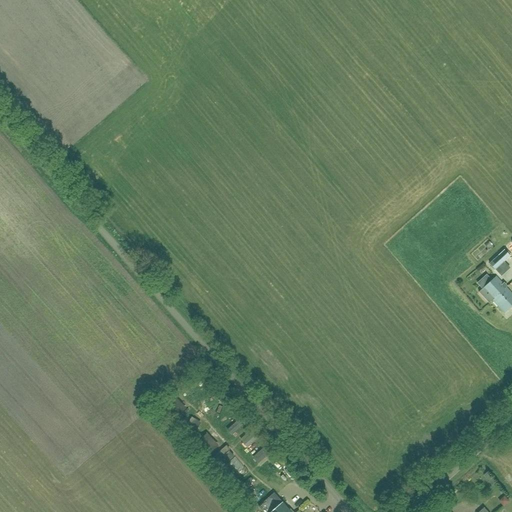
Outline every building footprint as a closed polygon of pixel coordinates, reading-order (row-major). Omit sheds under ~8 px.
[(489,263),(495,269),(504,260),(498,255),(489,263)] [(502,276),(511,268),(506,261),(496,269),(502,276)] [(482,289),(478,293),(489,304),(493,300),(506,287),(495,276),(482,288),(482,289)] [(511,293),(506,287),(493,300),(504,312),(511,304),(511,293)] [(186,408),(175,396),(161,409),(173,421),(186,408)] [(218,414),(225,419),(229,412),(222,408),(218,414)] [(200,423),(195,419),(186,432),(192,436),(200,423)] [(240,444),(245,450),(261,436),(255,430),(240,444)] [(218,445),(207,434),(194,445),(206,457),(218,445)] [(267,445),(252,458),(259,466),(274,453),(267,445)] [(229,450),(210,467),(218,477),(223,472),(219,469),(234,456),(229,450)] [(227,466),(237,475),(245,467),(236,457),(227,466)] [(243,509),(255,499),(241,482),(229,492),(243,509)] [(290,511),(289,510),(288,510),(273,493),(258,507),(262,511),(290,511)]
